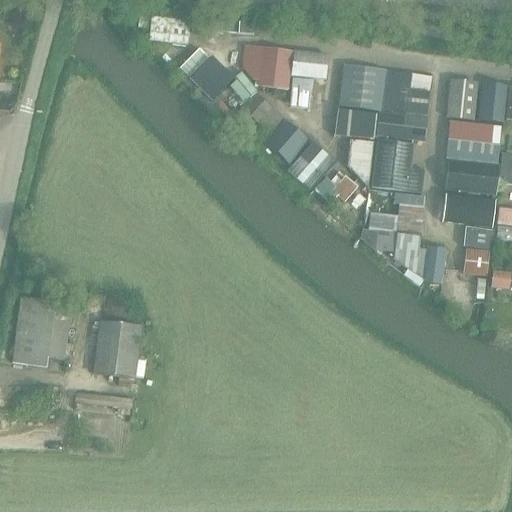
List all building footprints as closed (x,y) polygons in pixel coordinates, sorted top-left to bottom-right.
[(186,46),(187,33),(189,19),(139,14),(137,29),(149,30),(148,42),(186,46)] [(187,33),(221,36),(222,32),(223,22),(189,19),(187,33)] [(222,32),(238,33),(238,24),(223,22),(222,32)] [(241,24),(239,35),(253,36),(254,25),(241,24)] [(258,72),(260,47),(243,46),(241,70),(258,72)] [(188,78),(207,58),(198,49),(179,69),(188,78)] [(262,49),(257,87),(274,89),(287,90),(289,76),(292,53),(262,49)] [(292,53),(289,76),(325,80),(328,57),(292,53)] [(188,78),(186,80),(210,101),(231,79),(209,57),(207,58),(188,78)] [(359,109),(364,68),(343,66),(338,107),(359,109)] [(379,112),(385,71),(364,68),(359,109),(379,112)] [(411,76),(387,73),(382,112),(396,114),(396,110),(404,111),(403,115),(407,115),(409,95),(411,76)] [(256,93),(240,74),(227,85),(242,104),(256,93)] [(411,76),(409,95),(429,97),(432,77),(411,74),(411,76)] [(310,109),(313,81),(292,79),(290,107),(310,109)] [(476,84),(450,81),(446,117),(472,120),(476,84)] [(503,124),(507,88),(482,85),(478,121),(503,124)] [(283,120),(257,95),(233,121),(245,132),(254,122),(264,131),(259,138),(263,142),(283,120)] [(407,115),(427,117),(429,97),(409,95),(407,115)] [(373,141),(375,115),(336,111),(333,136),(373,141)] [(375,139),(424,145),(427,119),(378,113),(375,139)] [(263,142),(287,166),(289,163),(308,143),(283,120),(263,142)] [(447,141),(499,147),(501,129),(449,123),(447,141)] [(370,169),(372,143),(349,141),(347,167),(367,191),(370,169)] [(497,165),(499,147),(447,141),(446,159),(497,165)] [(376,142),(369,190),(422,196),(424,172),(411,170),(414,146),(376,142)] [(289,171),(286,174),(308,193),(308,192),(324,177),(336,165),(333,162),(312,144),(289,171)] [(511,155),(502,155),(497,188),(511,189),(511,155)] [(496,197),(499,168),(448,162),(445,191),(496,197)] [(345,203),(357,188),(344,178),(339,173),(330,183),(335,188),(332,192),(338,197),(345,203)] [(317,189),(314,193),(329,207),(338,197),(332,192),(335,188),(330,183),(326,180),(317,189)] [(399,205),(421,208),(423,198),(394,195),(393,204),(399,205)] [(363,202),(356,196),(348,206),(355,211),(363,202)] [(492,229),(496,201),(446,196),(442,223),(492,229)] [(396,235),(421,237),(424,208),(421,208),(399,205),(397,218),(369,214),(368,231),(378,233),(396,235)] [(511,228),(511,211),(498,210),(497,226),(511,228)] [(490,249),(492,232),(465,228),(463,248),(490,249)] [(359,241),(374,254),(375,252),(378,233),(368,231),(361,231),(359,241)] [(378,233),(375,252),(393,255),(396,235),(378,233)] [(393,261),(423,281),(426,250),(420,250),(421,237),(396,235),(393,255),(393,261)] [(441,283),(446,249),(428,247),(424,281),(441,283)] [(466,250),(463,275),(486,277),(489,253),(466,250)] [(493,273),(491,291),(508,292),(509,275),(493,273)] [(21,300),(12,364),(12,365),(45,370),(47,360),(62,362),(70,307),(21,300)] [(484,313),(483,322),(493,323),(494,313),(484,313)] [(100,324),(92,376),(133,382),(140,330),(100,324)] [(133,401),(75,395),(74,405),(132,411),(133,401)]
